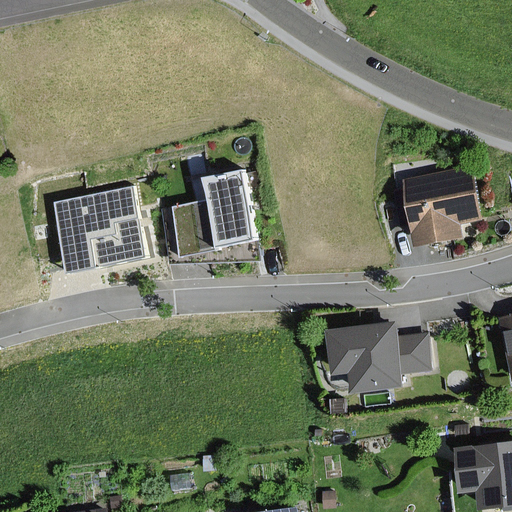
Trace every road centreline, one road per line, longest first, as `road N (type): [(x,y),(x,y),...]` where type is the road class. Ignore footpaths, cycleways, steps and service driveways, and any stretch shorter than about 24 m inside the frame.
road 1 (residential): [(511,264),(397,291),(114,302),(0,332)]
road 2 (residential): [(262,0),(335,55),(429,104),(511,130)]
